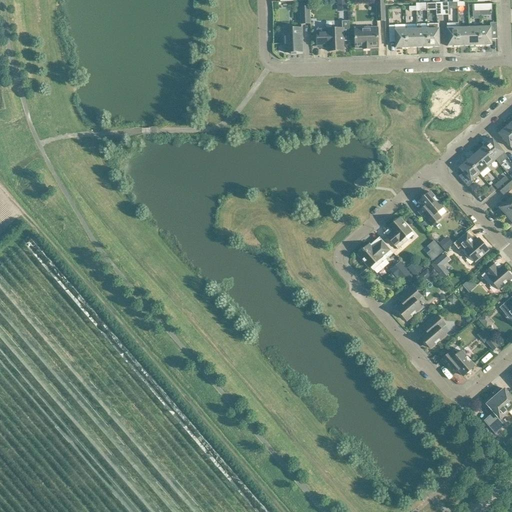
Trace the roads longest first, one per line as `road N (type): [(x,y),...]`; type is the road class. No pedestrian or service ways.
road 1 (residential): [(511,357),(458,402),(340,268),(339,252),(436,166)]
road 2 (residential): [(262,0),(263,56),(275,67),(508,58)]
